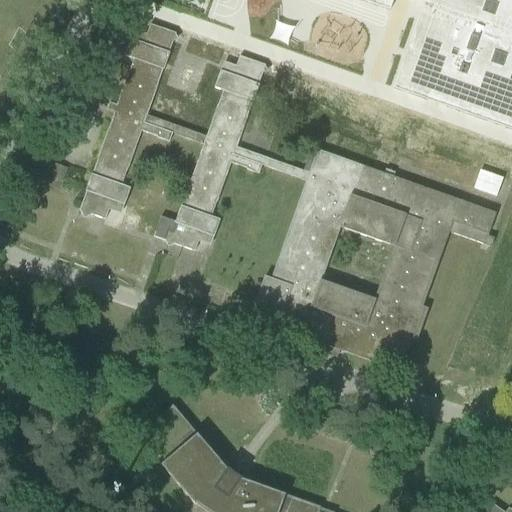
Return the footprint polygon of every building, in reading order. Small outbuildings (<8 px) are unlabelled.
[(450,14),(453,0),(494,0),(511,5),(511,0),(437,0),(435,10),(450,14)] [(491,247),(495,239),(488,236),(496,214),(393,177),(385,174),(317,150),(309,173),(236,147),(252,102),(253,103),(259,85),(258,85),(265,66),(239,57),(233,75),(220,71),(214,88),(224,92),(207,138),(147,116),(176,34),(150,25),(144,44),(132,40),(125,57),(135,60),(81,212),(106,221),(113,201),(125,206),(131,189),(123,186),(142,132),(158,137),(157,138),(170,143),(173,134),(205,145),(183,207),(182,206),(176,223),(161,218),(155,238),(170,243),(195,252),(202,233),(214,238),(220,221),(211,218),(231,163),(247,169),(247,170),(259,175),(262,166),(306,182),(271,279),(265,276),(254,308),(261,311),(257,321),(400,373),(412,339),(417,341),(429,309),(423,307),(450,232),(491,247)] [(479,170),(473,189),(497,196),(503,178),(479,170)] [(126,223),(140,230),(147,218),(133,211),(126,223)] [(387,407),(372,401),(371,402),(365,420),(380,426),(387,407)] [(228,472),(221,464),(173,408),(152,425),(156,430),(141,443),(195,506),(196,505),(206,511),(330,511),(325,510),(240,481),(231,475),(228,472)]
